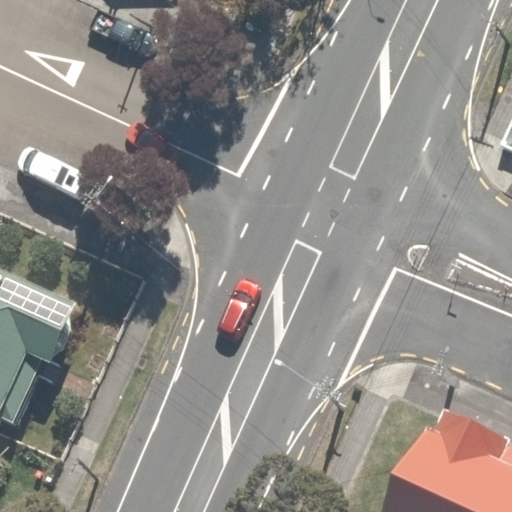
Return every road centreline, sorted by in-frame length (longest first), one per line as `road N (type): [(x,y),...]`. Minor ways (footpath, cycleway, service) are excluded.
road 1 (residential): [(0,64),(322,213)]
road 2 (secondary): [(192,511),(322,213)]
road 3 (secondary): [(322,213),(421,0)]
road 4 (residential): [(322,213),(511,301)]
